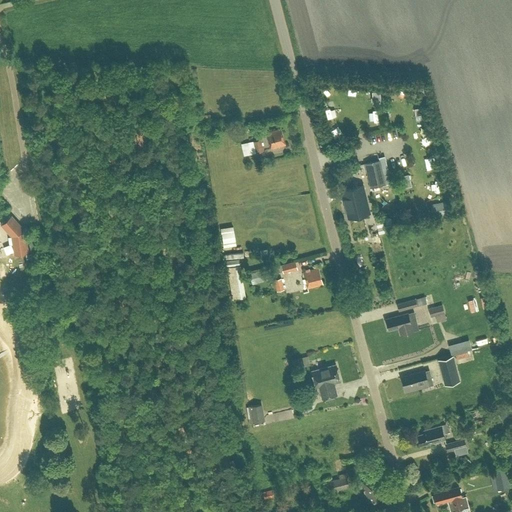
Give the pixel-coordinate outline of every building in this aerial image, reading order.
[(271,147),(286,144),(282,128),(267,131),(271,147)] [(250,151),(250,153),(264,149),(262,138),(243,142),(246,152),(250,151)] [(365,163),(371,187),(387,183),(381,159),(365,163)] [(364,190),(361,190),(360,186),(343,190),(349,217),(369,213),(364,190)] [(25,231),(24,230),(15,220),(10,215),(0,224),(0,226),(4,231),(10,238),(13,257),(28,255),(25,231)] [(284,272),(297,268),(295,260),(282,264),(284,272)] [(232,300),(245,297),(240,265),(227,268),(232,300)] [(308,287),(323,283),(318,266),(303,271),(308,287)] [(273,277),(272,271),(258,275),(260,281),(273,277)] [(285,289),(282,277),(274,279),(277,291),(285,289)] [(425,296),(397,303),(399,310),(427,303),(425,296)] [(443,304),(429,308),(431,317),(445,313),(443,304)] [(414,311),(400,315),(386,319),(389,328),(399,326),(401,333),(418,329),(414,311)] [(461,351),(471,348),(469,340),(459,343),(461,351)] [(308,355),(292,359),(294,368),(310,365),(308,355)] [(333,382),(340,380),(336,363),(311,370),(316,386),(318,386),(322,397),(336,394),(333,382)] [(455,365),(441,369),(445,384),(459,380),(455,365)] [(433,384),(429,370),(425,371),(425,370),(401,377),(405,391),(433,384)] [(313,407),(310,394),(300,397),(303,409),(313,407)] [(511,417),(511,409),(510,401),(485,408),(488,417),(501,413),(502,415),(503,420),(511,417)] [(253,422),(265,420),(263,403),(250,405),(253,422)] [(447,423),(441,424),(424,429),(425,433),(417,435),(420,445),(434,441),(434,442),(445,439),(443,433),(449,432),(447,423)] [(465,438),(446,443),(447,450),(466,445),(465,438)] [(493,469),(497,489),(510,487),(505,466),(493,469)] [(332,491),(350,486),(347,472),(340,474),(340,478),(329,480),(332,491)] [(366,502),(382,499),(378,481),(363,484),(366,502)] [(453,488),(447,490),(433,493),(436,503),(436,502),(437,506),(445,504),(444,500),(449,499),(450,500),(451,501),(452,501),(454,509),(450,510),(451,511),(460,511),(460,508),(464,507),(460,489),(459,486),(453,488)] [(265,498),(274,495),(273,489),(263,491),(265,498)]
